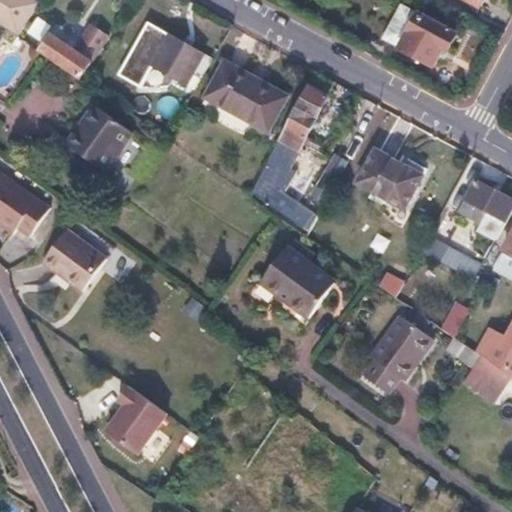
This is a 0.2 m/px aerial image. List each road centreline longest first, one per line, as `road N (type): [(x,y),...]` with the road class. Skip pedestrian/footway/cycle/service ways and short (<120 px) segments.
road 1 (residential): [(234,0),(464,133)]
road 2 (secondary): [(104,511),(0,317)]
road 3 (secondary): [(0,405),(56,511)]
